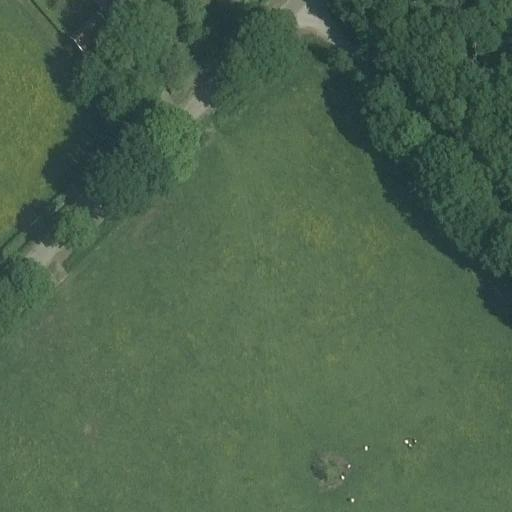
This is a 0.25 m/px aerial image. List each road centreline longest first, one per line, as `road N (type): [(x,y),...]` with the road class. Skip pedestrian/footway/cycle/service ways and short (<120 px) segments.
road 1 (unclassified): [(0,296),(299,0)]
road 2 (unclassified): [(511,243),(303,0)]
